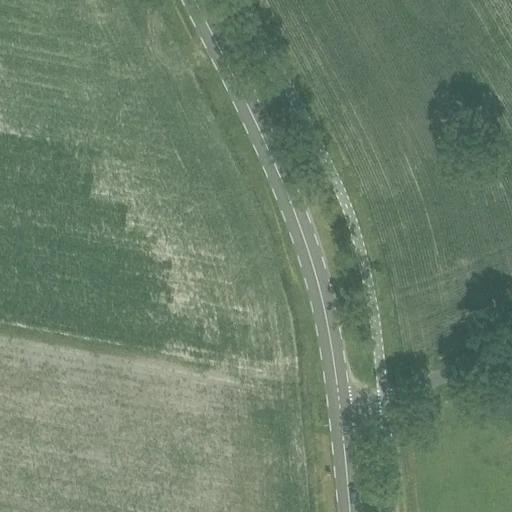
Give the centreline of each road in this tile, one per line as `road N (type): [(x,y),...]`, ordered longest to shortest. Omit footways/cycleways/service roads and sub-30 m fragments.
road 1 (secondary): [(338,409),(316,278),(292,198),(200,0)]
road 2 (unclassified): [(338,409),(383,401),(511,352)]
